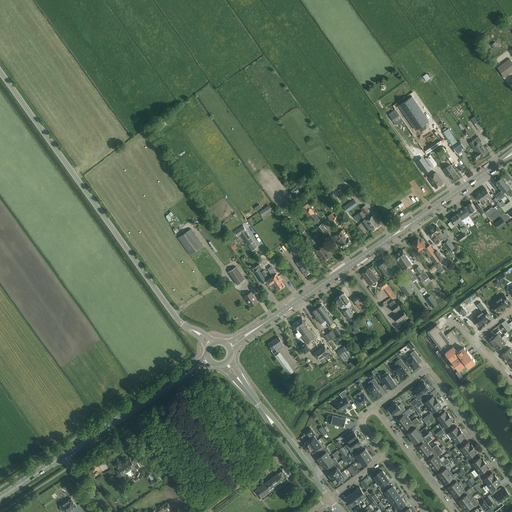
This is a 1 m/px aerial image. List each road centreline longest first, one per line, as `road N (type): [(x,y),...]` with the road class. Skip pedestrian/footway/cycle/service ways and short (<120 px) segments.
road 1 (unclassified): [(186,327),(0,70)]
road 2 (primary): [(263,323),(511,154)]
road 3 (residential): [(511,478),(434,375),(423,373),(374,409)]
road 4 (primary): [(62,456),(175,381)]
road 5 (residential): [(453,511),(374,409)]
